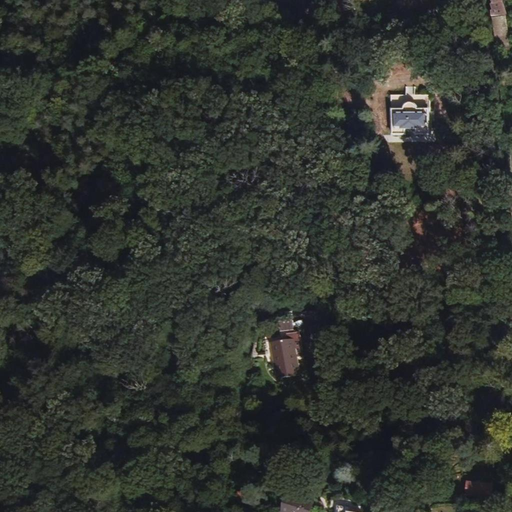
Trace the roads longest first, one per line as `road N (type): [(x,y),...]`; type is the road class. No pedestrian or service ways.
road 1 (track): [(0,117),(78,84),(183,23),(256,3),(281,101),(262,279),(243,310)]
road 2 (track): [(243,310),(121,511)]
